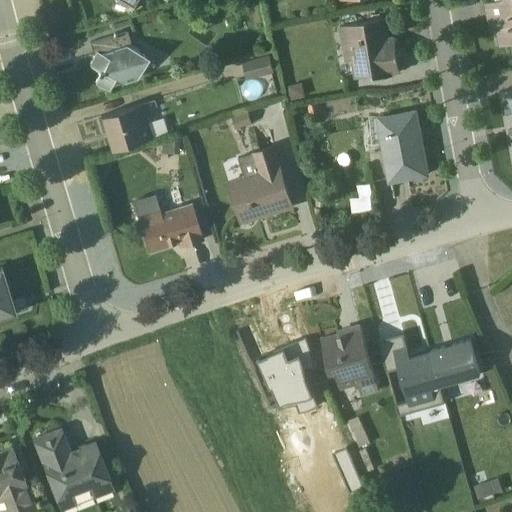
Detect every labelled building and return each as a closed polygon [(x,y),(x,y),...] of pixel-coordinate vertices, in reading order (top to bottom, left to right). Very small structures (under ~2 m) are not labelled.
[(136,0),(111,0),(113,4),(121,1),(131,10),(136,0)] [(511,0),(485,0),(490,27),(497,26),(500,41),(511,38),(511,0)] [(354,77),(395,71),(395,70),(401,68),(395,35),(388,36),(385,18),(338,27),(345,62),(351,60),(354,77)] [(147,57),(127,46),(128,42),(125,33),(88,44),(92,56),(88,62),(88,63),(88,65),(88,66),(89,67),(96,72),(97,75),(95,80),(93,82),(93,83),(94,85),(94,86),(96,87),(97,88),(98,88),(99,88),(100,89),(107,92),(111,86),(135,79),(147,57)] [(245,80),(273,73),(269,55),(242,62),(245,80)] [(302,83),(288,86),(291,99),(305,96),(302,83)] [(108,151),(166,133),(161,118),(146,122),(141,104),(98,117),(108,151)] [(391,177),(428,170),(417,107),(368,115),(373,140),(383,138),(391,177)] [(235,129),(251,124),(248,111),(231,116),(235,129)] [(161,155),(178,155),(178,139),(161,139),(161,155)] [(240,222),(292,206),(274,145),(237,157),(243,176),(227,181),(240,222)] [(353,210),(377,205),(371,179),(356,183),(359,195),(350,198),(353,210)] [(137,214),(157,208),(155,202),(135,208),(137,214)] [(178,247),(201,240),(189,203),(160,213),(158,207),(157,208),(137,214),(135,215),(147,253),(177,244),(178,247)] [(0,317),(14,313),(11,300),(5,282),(0,267),(0,317)] [(11,300),(14,313),(26,309),(22,296),(11,300)] [(362,389),(380,384),(362,319),(346,324),(347,328),(340,330),(339,329),(322,334),(331,367),(336,365),(342,383),(359,379),(362,389)] [(379,336),(396,393),(442,380),(432,346),(411,351),(405,329),(379,336)] [(442,380),(482,369),(472,334),(432,346),(442,380)] [(300,408),(320,400),(305,367),(317,362),(305,335),(257,356),(270,387),(272,386),(282,408),(297,401),(300,408)] [(361,441),(372,436),(360,410),(349,415),(361,441)] [(74,453),(67,450),(58,428),(32,438),(60,510),(61,510),(61,511),(75,511),(78,511),(93,505),(90,500),(93,499),(95,505),(112,498),(109,490),(112,489),(92,442),(77,448),(74,453)] [(379,471),(368,442),(358,446),(370,475),(379,471)] [(10,447),(0,450),(0,511),(32,511),(35,511),(10,447)] [(498,473),(474,481),(478,494),(503,485),(498,473)]
